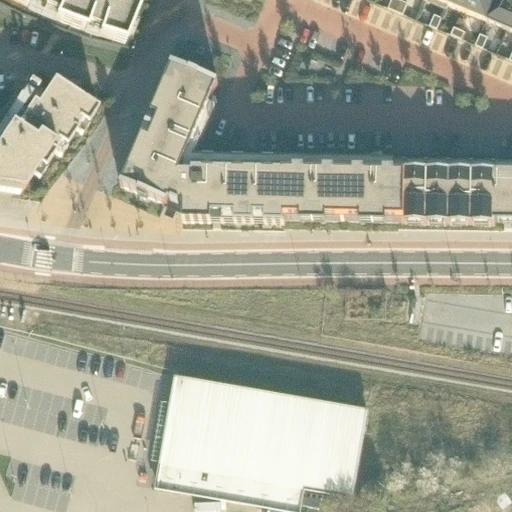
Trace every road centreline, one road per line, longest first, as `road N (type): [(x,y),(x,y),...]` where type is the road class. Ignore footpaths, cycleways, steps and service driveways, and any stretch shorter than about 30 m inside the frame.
road 1 (secondary): [(511,265),(63,260)]
road 2 (residential): [(174,0),(63,260)]
